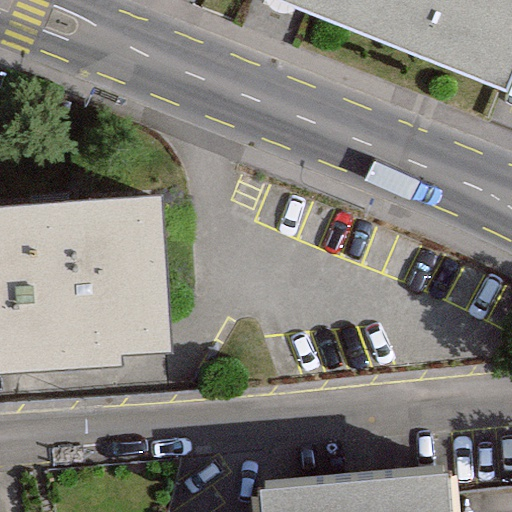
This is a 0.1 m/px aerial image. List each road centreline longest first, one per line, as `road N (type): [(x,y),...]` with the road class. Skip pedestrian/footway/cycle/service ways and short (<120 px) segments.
road 1 (tertiary): [(511,203),(7,0)]
road 2 (residential): [(511,400),(0,435)]
